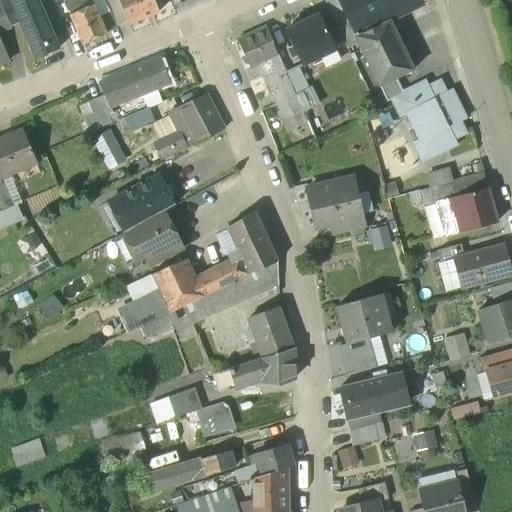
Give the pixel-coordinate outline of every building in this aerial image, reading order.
[(12,0),(8,0),(1,3),(10,24),(20,20),(19,19),(21,18),(12,0)] [(12,0),(21,18),(43,9),(40,2),(38,3),(36,0),(12,0)] [(58,0),(63,13),(89,2),(88,0),(58,0)] [(118,0),(106,0),(117,26),(127,21),(118,0)] [(118,0),(127,21),(129,24),(159,12),(153,0),(118,0)] [(337,0),(346,17),(380,0),(337,0)] [(419,0),(380,0),(346,17),(358,43),(380,87),(398,78),(415,70),(390,21),(422,5),(419,0)] [(1,3),(0,3),(0,32),(11,27),(10,24),(1,3)] [(105,34),(93,5),(70,14),(82,43),(105,34)] [(21,18),(19,19),(20,20),(35,58),(59,48),(43,9),(21,18)] [(319,16),(286,31),(294,48),(288,50),(292,59),(298,56),(303,66),(335,51),(319,16)] [(358,43),(349,25),(338,30),(347,48),(358,43)] [(266,28),(237,41),(250,69),(260,65),(260,64),(278,56),(266,28)] [(278,56),(260,64),(260,65),(273,94),(290,87),(283,70),(284,69),(278,56)] [(161,60),(100,84),(105,97),(109,108),(111,107),(171,84),(161,60)] [(299,67),(286,73),(302,113),(317,106),(299,67)] [(290,87),(273,94),(284,121),(302,113),(286,73),(284,69),(283,70),(290,87)] [(404,92),(398,78),(380,87),(387,102),(390,100),(399,118),(406,114),(418,139),(411,142),(421,163),(457,145),(454,139),(465,134),(460,124),(466,121),(451,90),(445,93),(427,88),(424,82),(404,92)] [(206,95),(179,108),(180,109),(167,115),(176,135),(155,145),(161,160),(224,131),(206,95)] [(105,97),(89,104),(94,115),(100,129),(113,123),(110,116),(114,114),(111,107),(109,108),(105,97)] [(150,108),(126,118),(132,133),(156,123),(150,108)] [(94,115),(85,118),(91,132),(100,129),(94,115)] [(108,129),(90,138),(107,170),(125,160),(108,129)] [(22,130),(0,138),(0,171),(1,173),(3,178),(4,178),(37,164),(22,130)] [(447,169),(427,175),(430,186),(451,180),(447,169)] [(430,186),(418,190),(433,239),(473,227),(465,197),(489,190),(483,171),(451,180),(430,186)] [(1,173),(0,173),(0,210),(1,212),(16,206),(4,178),(3,178),(1,173)] [(159,176),(109,202),(125,232),(163,213),(175,206),(159,176)] [(352,179),(306,190),(309,203),(315,202),(320,227),(330,225),(330,223),(361,216),(352,179)] [(489,190),(465,197),(473,227),(497,220),(489,190)] [(0,229),(22,220),(16,206),(1,212),(0,210),(0,229)] [(163,213),(125,232),(140,260),(152,254),(152,253),(175,241),(176,242),(178,240),(163,213)] [(254,213),(229,228),(239,249),(243,258),(251,273),(257,269),(258,270),(276,262),(254,213)] [(361,216),(330,223),(330,225),(333,236),(364,229),(361,216)] [(387,225),(365,229),(369,250),(391,246),(387,225)] [(175,241),(152,253),(152,254),(158,264),(182,252),(176,242),(175,241)] [(460,243),(437,250),(440,260),(453,257),(463,254),(460,243)] [(463,254),(453,257),(461,288),(511,274),(502,243),(463,254)] [(239,249),(228,254),(233,263),(243,258),(239,249)] [(195,275),(161,290),(163,293),(142,304),(134,308),(142,325),(203,296),(241,277),(251,273),(243,258),(233,263),(197,281),(195,275)] [(187,259),(132,284),(142,304),(163,293),(161,290),(195,275),(187,259)] [(241,277),(203,296),(208,307),(246,289),(241,277)] [(511,281),(490,288),(494,300),(500,299),(501,302),(511,298),(511,281)] [(379,297),(336,309),(346,346),(361,341),(390,333),(379,297)] [(511,298),(501,302),(478,309),(487,342),(511,335),(511,298)] [(134,308),(120,315),(128,332),(142,325),(134,308)] [(280,309),(252,319),(266,358),(294,351),(280,309)] [(448,360),(468,354),(461,332),(441,338),(448,360)] [(346,346),(338,348),(347,378),(370,371),(361,341),(346,346)] [(511,349),(478,358),(483,373),(491,370),(491,369),(511,362),(511,349)] [(294,351),(266,358),(255,361),(263,381),(264,385),(279,385),(294,380),(294,351)] [(255,361),(212,377),(218,393),(228,390),(229,392),(263,381),(255,361)] [(511,362),(491,369),(491,370),(498,396),(511,391),(511,362)] [(400,375),(373,382),(380,411),(407,404),(400,375)] [(373,381),(338,390),(346,421),(377,413),(380,412),(380,411),(373,382),(373,381)] [(201,411),(193,391),(170,399),(177,418),(198,412),(201,411)] [(222,404),(201,411),(198,412),(203,433),(235,423),(231,412),(222,404)] [(377,413),(346,421),(348,432),(374,425),(379,424),(377,413)] [(374,425),(348,432),(352,447),(377,441),(374,425)] [(413,432),(414,449),(435,447),(433,430),(413,432)] [(141,434),(116,442),(122,460),(137,456),(147,452),(141,434)] [(288,445),(272,449),(274,455),(265,458),(269,474),(289,468),(295,466),(288,445)] [(31,451),(16,456),(19,467),(35,462),(31,451)] [(232,451),(201,460),(206,476),(237,467),(232,451)] [(122,460),(117,462),(119,468),(139,462),(137,456),(122,460)] [(265,458),(251,462),(257,478),(269,474),(265,458)] [(201,460),(148,476),(152,492),(206,476),(201,460)] [(139,462),(119,468),(124,485),(144,479),(139,462)] [(257,491),(289,491),(289,468),(269,474),(257,478),(257,491)] [(466,471),(453,474),(456,484),(457,484),(461,499),(473,496),(466,471)] [(385,483),(357,490),(361,505),(376,501),(377,502),(389,500),(385,483)] [(456,484),(420,493),(425,511),(464,511),(461,499),(457,484),(456,484)] [(238,511),(232,488),(178,506),(179,511),(238,511)] [(257,491),(255,491),(255,511),(288,511),(289,491),(257,491)] [(361,505),(340,510),(340,511),(379,511),(377,502),(376,501),(361,505)]
